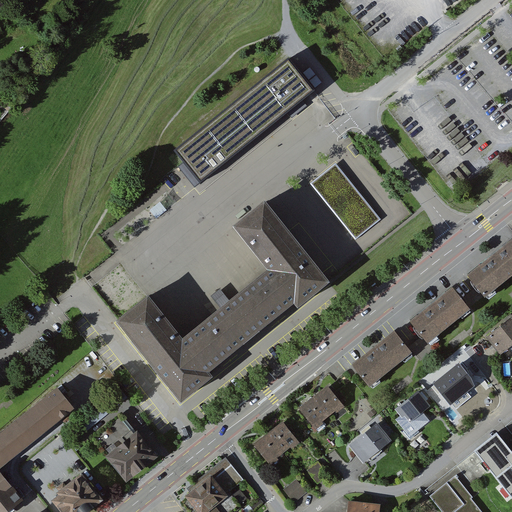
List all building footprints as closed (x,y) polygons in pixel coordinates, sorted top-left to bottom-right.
[(314,91),(288,59),(174,151),(184,163),(200,183),(295,107),(314,91)] [(356,240),(381,220),(336,163),(310,184),(356,240)] [(264,203),(235,227),(269,270),(226,305),(182,340),(147,297),(118,320),(117,321),(181,400),(211,376),(207,371),(251,336),(294,301),(298,306),(328,282),(296,242),(264,203)] [(473,270),(468,275),(484,295),(511,272),(511,239),(508,242),(502,247),(497,252),(491,256),(485,261),(479,266),(473,270)] [(423,336),(426,341),(468,308),(452,288),(431,304),(411,321),(423,336)] [(510,321),(490,337),(496,343),(495,344),(501,352),(511,342),(511,323),(510,321)] [(354,366),(369,384),(409,351),(395,334),(354,366)] [(434,350),(426,341),(423,336),(410,347),(420,360),(434,350)] [(433,381),(445,396),(473,374),(467,367),(471,364),(466,356),(443,375),(443,374),(433,381)] [(74,424),(80,432),(125,395),(119,387),(74,424)] [(328,387),(314,398),(327,414),(341,404),(328,387)] [(0,511),(5,511),(21,499),(0,472),(0,466),(7,461),(73,408),(57,388),(0,434),(0,511)] [(403,415),(397,419),(405,430),(403,431),(410,439),(419,432),(417,430),(426,423),(419,414),(428,407),(423,400),(426,398),(422,392),(419,395),(417,393),(398,408),(403,415)] [(314,398),(301,409),(314,425),(327,414),(314,398)] [(112,420),(92,437),(95,442),(96,441),(126,478),(155,455),(125,418),(116,425),(112,420)] [(283,423),(269,434),(282,451),(296,440),(283,423)] [(365,461),(370,468),(387,455),(381,448),(389,441),(376,425),(371,429),(369,426),(363,430),(366,433),(351,445),(358,453),(357,454),(364,462),(365,461)] [(511,441),(506,433),(484,451),(511,486),(511,441)] [(269,434),(256,445),(269,461),(282,451),(269,434)] [(194,486),(189,490),(191,492),(187,496),(188,497),(181,502),(189,511),(233,511),(241,506),(228,491),(225,494),(220,488),(239,474),(226,458),(193,484),(194,486)] [(318,463),(308,471),(318,482),(328,474),(318,463)] [(455,471),(429,492),(445,511),(482,511),(473,500),(476,497),(455,471)] [(61,495),(55,500),(64,511),(84,511),(100,499),(81,475),(67,487),(66,486),(62,489),(59,491),(61,495)] [(296,480),(285,490),(294,501),(306,492),(296,480)] [(378,511),(379,505),(349,502),(348,511),(378,511)]
